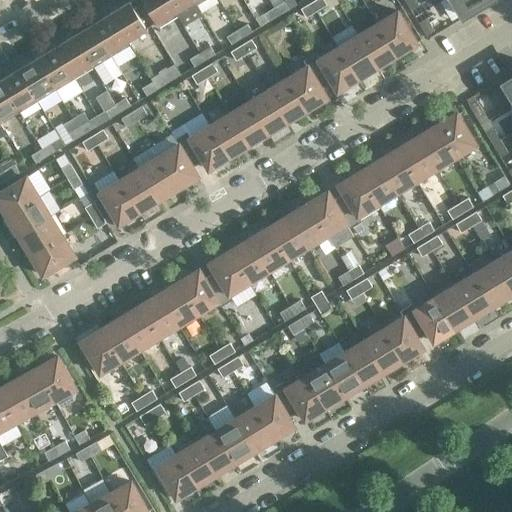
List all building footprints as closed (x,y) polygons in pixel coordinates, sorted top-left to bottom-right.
[(178,16),(167,0),(141,0),(155,22),(155,23),(155,24),(156,23),(159,27),(178,16)] [(196,5),(193,0),(167,0),(178,16),(196,5)] [(326,5),(323,0),(314,0),(311,2),(316,11),(326,5)] [(418,5),(415,0),(404,0),(410,10),(418,5)] [(452,0),(455,4),(456,4),(462,15),(485,0),(452,0)] [(130,1),(110,13),(127,41),(128,40),(147,29),(146,28),(130,3),(131,2),(130,1)] [(284,1),(274,8),(278,15),(289,9),(284,1)] [(316,11),(311,2),(301,9),(306,17),(316,11)] [(278,15),(274,8),(263,14),(268,22),(278,15)] [(397,10),(377,23),(396,55),(416,42),(397,10)] [(127,41),(110,13),(92,24),(111,56),(130,45),(128,40),(127,41)] [(426,18),(418,23),(426,36),(434,31),(426,18)] [(396,55),(377,23),(357,35),(377,67),(396,55)] [(111,56),(92,24),(73,36),(93,67),(111,56)] [(247,24),(237,30),(241,38),(252,31),(247,24)] [(241,38),(237,30),(227,37),(231,44),(241,38)] [(377,67),(357,35),(338,46),(357,78),(377,67)] [(93,67),(73,36),(55,47),(74,79),(93,67)] [(256,47),(251,39),(250,39),(240,45),(246,54),(256,47)] [(246,54),(240,45),(230,51),(235,60),(246,54)] [(210,46),(200,53),(204,60),(215,54),(210,46)] [(357,78),(338,46),(318,58),(332,81),(331,82),(337,91),(357,78)] [(74,79),(55,47),(37,58),(56,90),(74,79)] [(204,60),(200,53),(190,58),(195,66),(204,60)] [(307,65),(287,77),(306,109),(326,97),(321,88),(331,82),(332,81),(318,58),(318,59),(315,53),(303,60),(307,65)] [(56,90),(37,58),(18,69),(37,101),(56,90)] [(217,71),(212,63),(202,69),(207,77),(217,71)] [(37,101),(18,69),(0,80),(0,81),(19,112),(37,101)] [(207,77),(202,69),(191,75),(196,84),(207,77)] [(162,75),(152,82),(157,89),(167,83),(162,75)] [(306,109),(287,77),(267,89),(287,121),(306,109)] [(19,112),(0,81),(0,122),(1,124),(19,112)] [(157,89),(152,82),(142,88),(146,96),(157,89)] [(287,121),(267,89),(248,101),(267,133),(287,121)] [(126,98),(115,104),(120,112),(130,105),(126,98)] [(476,100),(468,105),(476,118),(484,114),(476,100)] [(267,133),(248,101),(228,113),(248,145),(267,133)] [(120,112),(115,104),(105,110),(110,118),(120,112)] [(147,114),(141,105),(131,112),(136,120),(147,114)] [(136,120),(131,112),(121,118),(126,126),(136,120)] [(456,112),(436,124),(455,156),(475,144),(456,112)] [(248,145),(228,113),(209,125),(228,157),(248,145)] [(89,120),(78,127),(83,134),(93,128),(89,120)] [(455,156),(436,124),(416,136),(436,168),(455,156)] [(228,157),(209,125),(189,137),(186,132),(175,138),(178,144),(177,144),(191,167),(192,166),(203,160),(208,169),(228,157)] [(83,134),(78,127),(68,133),(73,140),(83,134)] [(492,127),(485,131),(492,144),(500,140),(492,127)] [(108,138),(102,129),(92,135),(97,144),(108,138)] [(97,144),(92,135),(82,142),(87,150),(97,144)] [(436,168),(416,136),(397,148),(416,180),(436,168)] [(508,152),(500,140),(492,144),(500,157),(508,152)] [(52,143),(41,149),(46,157),(56,150),(52,143)] [(191,167),(177,144),(158,156),(177,188),(198,175),(192,166),(191,167)] [(416,180),(397,148),(377,160),(397,192),(416,180)] [(46,157),(41,149),(31,155),(36,163),(46,157)] [(177,188),(158,156),(139,168),(158,200),(177,188)] [(397,192),(377,160),(358,172),(377,204),(397,192)] [(76,173),(69,163),(61,168),(67,178),(76,173)] [(15,165),(4,172),(9,179),(19,173),(15,165)] [(158,200),(139,168),(119,180),(138,211),(158,200)] [(0,184),(9,179),(4,172),(0,174),(0,184)] [(377,204),(358,172),(338,184),(343,193),(333,199),(332,200),(346,223),(349,228),(361,221),(358,215),(377,204)] [(82,183),(76,173),(67,178),(73,189),(82,183)] [(509,184),(504,175),(494,182),(499,190),(509,184)] [(38,196),(26,176),(0,191),(0,205),(6,215),(38,196)] [(138,211),(119,180),(99,192),(118,224),(138,211)] [(511,189),(502,195),(507,204),(511,201),(511,189)] [(327,190),(307,203),(326,234),(346,223),(332,200),(333,199),(327,190)] [(50,216),(38,196),(6,215),(18,235),(50,216)] [(468,197),(457,204),(463,212),(473,206),(468,197)] [(99,212),(93,202),(85,207),(91,217),(99,212)] [(326,234),(307,203),(287,214),(307,246),(326,234)] [(463,212),(457,204),(447,210),(452,218),(463,212)] [(481,220),(476,211),(466,217),(471,226),(481,220)] [(98,228),(97,228),(106,223),(99,212),(91,217),(91,218),(74,229),(80,239),(98,228)] [(307,246),(287,214),(268,226),(287,258),(307,246)] [(62,235),(50,216),(18,235),(30,254),(62,235)] [(471,226),(466,217),(456,224),(461,232),(471,226)] [(429,221),(418,227),(424,236),(434,230),(429,221)] [(360,222),(353,226),(356,232),(364,228),(360,222)] [(287,258),(268,226),(248,238),(268,270),(287,258)] [(424,236),(418,227),(408,233),(413,242),(424,236)] [(74,255),(62,235),(30,254),(42,275),(74,255)] [(442,243),(437,235),(427,241),(432,249),(442,243)] [(268,270),(248,238),(229,250),(248,282),(268,270)] [(432,249),(427,241),(417,247),(422,256),(432,249)] [(511,293),(511,249),(511,250),(492,261),(511,293)] [(248,282),(229,250),(209,262),(214,271),(204,278),(203,278),(217,301),(220,306),(232,299),(229,294),(248,282)] [(511,293),(492,261),(473,273),(492,305),(511,293)] [(358,264),(348,270),(353,279),(363,272),(358,264)] [(198,269),(178,281),(197,313),(217,301),(203,278),(204,278),(198,269)] [(353,279),(348,270),(338,276),(343,285),(353,279)] [(492,305),(473,273),(454,285),(473,317),(492,305)] [(372,286),(367,278),(356,284),(361,292),(372,286)] [(197,313),(178,281),(159,293),(178,325),(197,313)] [(361,292),(356,284),(346,290),(351,299),(361,292)] [(473,317),(454,285),(434,297),(453,329),(473,317)] [(311,297),(314,302),(316,305),(326,299),(321,290),(311,297)] [(178,325),(159,293),(139,305),(159,337),(178,325)] [(453,329),(434,297),(415,309),(411,304),(399,311),(403,316),(417,339),(417,338),(428,332),(433,341),(453,329)] [(300,299),(290,306),(295,314),(305,308),(300,299)] [(331,308),(326,299),(316,305),(321,314),(331,308)] [(159,337),(139,305),(120,316),(139,348),(159,337)] [(295,314),(290,306),(279,312),(284,320),(295,314)] [(313,322),(308,313),(298,319),(303,328),(313,322)] [(139,348),(120,316),(100,328),(120,360),(139,348)] [(417,339),(403,316),(383,328),(403,360),(423,347),(417,338),(417,339)] [(303,328),(298,319),(288,326),(293,334),(303,328)] [(120,360),(100,328),(80,341),(99,373),(120,360)] [(403,360),(383,328),(364,340),(383,372),(403,360)] [(383,372),(364,340),(344,352),(364,383),(383,372)] [(229,342),(219,348),(224,357),(235,351),(229,342)] [(224,357),(219,348),(209,355),(214,363),(224,357)] [(364,383),(344,352),(325,363),(344,395),(364,383)] [(36,367),(54,400),(58,406),(72,399),(75,388),(57,355),(36,367)] [(243,364),(238,356),(227,362),(233,371),(243,364)] [(233,371),(227,362),(217,368),(222,377),(233,371)] [(344,395),(325,363),(305,375),(325,407),(344,395)] [(190,366),(180,372),(185,381),(196,374),(190,366)] [(54,400),(36,367),(16,378),(34,411),(54,400)] [(185,381),(180,372),(170,378),(175,387),(185,381)] [(325,407),(305,375),(286,387),(282,382),(271,389),(274,394),(288,417),(299,410),(304,419),(325,407)] [(34,411),(16,378),(0,386),(0,395),(14,422),(34,411)] [(204,388),(199,380),(189,386),(194,394),(204,388)] [(194,394),(189,386),(178,392),(183,401),(194,394)] [(151,390),(141,396),(146,404),(157,398),(151,390)] [(288,417),(274,394),(254,406),(274,438),(294,426),(288,417)] [(0,429),(14,422),(0,395),(0,471),(5,483),(17,478),(0,443),(0,429)] [(146,404),(141,396),(131,402),(136,411),(146,404)] [(165,412),(160,403),(150,410),(155,418),(165,412)] [(274,438),(254,406),(235,418),(254,450),(274,438)] [(155,418),(150,410),(139,416),(144,424),(155,418)] [(254,450),(235,418),(215,430),(235,462),(254,450)] [(74,435),(79,444),(89,438),(84,429),(74,435)] [(235,462),(215,430),(196,442),(215,474),(235,462)] [(65,440),(54,446),(59,455),(70,449),(65,440)] [(101,450),(96,441),(86,447),(91,456),(101,450)] [(215,474),(196,442),(176,454),(196,486),(215,474)] [(59,455),(54,446),(44,452),(48,461),(59,455)] [(91,456),(86,447),(75,453),(80,462),(91,456)] [(196,486),(176,454),(156,466),(176,498),(196,486)] [(61,472),(57,463),(46,469),(51,478),(61,472)] [(51,478),(46,469),(35,474),(40,483),(51,478)] [(147,511),(131,481),(110,492),(120,511),(147,511)] [(11,501),(12,497),(8,489),(0,493),(0,497),(4,504),(11,501)] [(120,511),(110,492),(90,503),(94,511),(120,511)] [(94,511),(90,503),(74,511),(94,511)]
